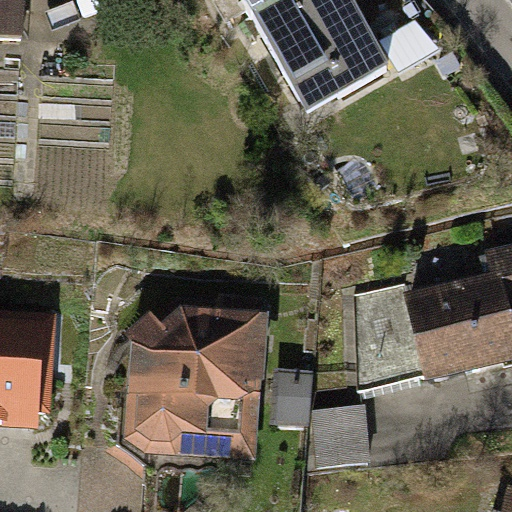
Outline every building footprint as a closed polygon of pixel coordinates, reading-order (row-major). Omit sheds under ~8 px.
[(29,0),(0,0),(0,40),(27,42),(29,0)] [(387,75),(343,0),(238,0),(236,2),(305,122),(387,75)] [(412,296),(410,284),(356,297),(359,396),(423,380),(426,393),(511,374),(511,250),(489,255),(494,278),(477,281),(412,296)] [(127,346),(124,444),(146,461),(260,465),(268,311),(178,305),(145,332),(127,346)] [(0,437),(46,440),(47,419),(56,420),(60,315),(0,312),(0,437)] [(314,414),(319,476),(372,471),(366,410),(314,414)] [(511,511),(511,493),(502,491),(496,511),(511,511)]
